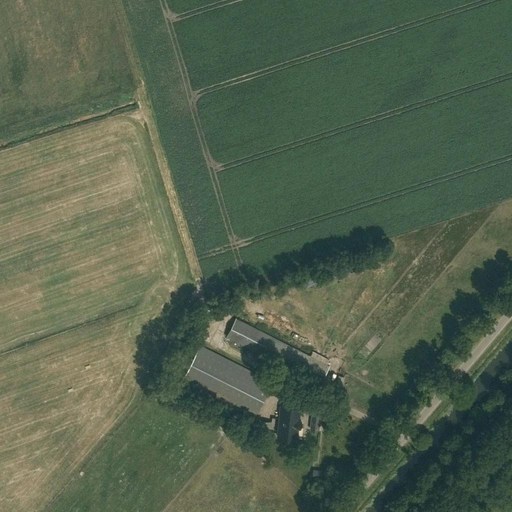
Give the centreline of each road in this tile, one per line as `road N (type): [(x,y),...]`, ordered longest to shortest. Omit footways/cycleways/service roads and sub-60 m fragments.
road 1 (unclassified): [(341,511),(511,310)]
road 2 (track): [(511,395),(415,511)]
